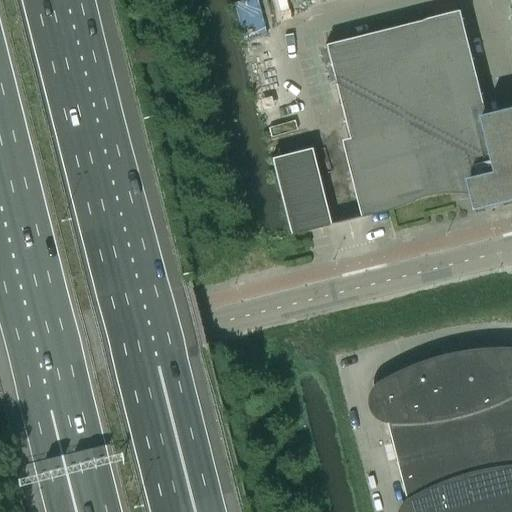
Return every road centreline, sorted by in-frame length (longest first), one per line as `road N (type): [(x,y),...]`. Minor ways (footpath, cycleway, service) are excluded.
road 1 (unclassified): [(0,379),(511,245)]
road 2 (motorway): [(136,309),(59,0)]
road 3 (motorway): [(0,151),(64,410)]
road 4 (motorway): [(211,511),(170,353),(136,309)]
road 5 (motorway): [(176,511),(136,309)]
